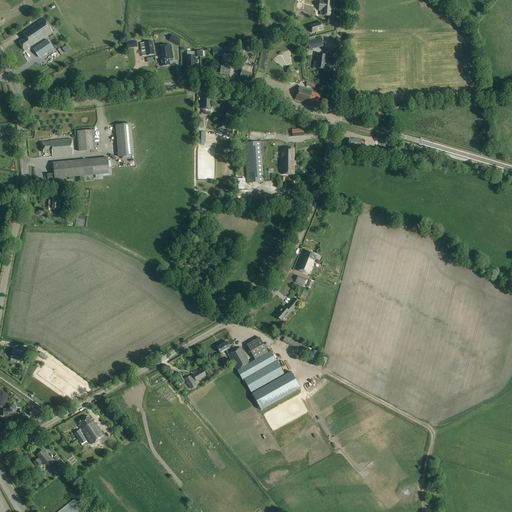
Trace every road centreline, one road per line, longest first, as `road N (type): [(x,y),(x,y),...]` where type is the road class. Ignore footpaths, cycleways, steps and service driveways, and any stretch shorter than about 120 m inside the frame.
road 1 (unclassified): [(0,451),(273,294),(320,187),(330,115)]
road 2 (tertiary): [(330,115),(206,81),(71,99),(16,93)]
road 3 (tertiary): [(0,308),(24,191),(16,93)]
road 4 (tertiary): [(511,169),(330,115)]
